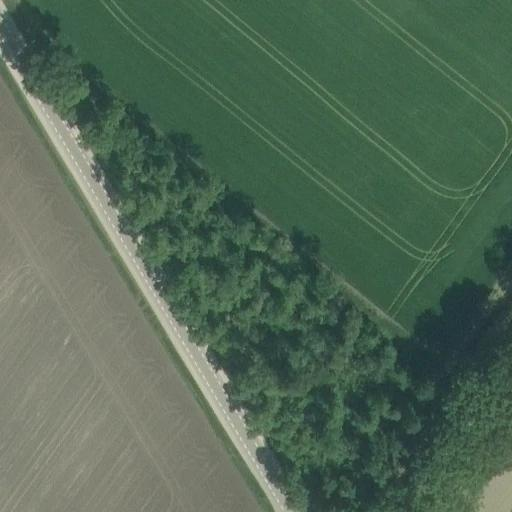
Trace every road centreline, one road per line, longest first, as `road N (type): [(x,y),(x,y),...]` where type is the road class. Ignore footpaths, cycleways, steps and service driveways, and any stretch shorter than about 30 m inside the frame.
road 1 (tertiary): [(291,511),(0,25)]
road 2 (track): [(401,511),(511,362)]
